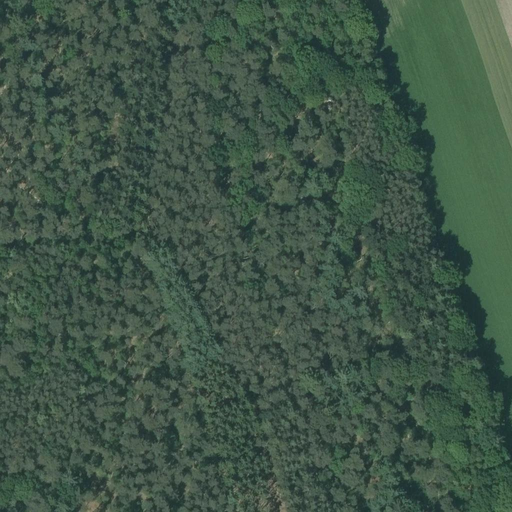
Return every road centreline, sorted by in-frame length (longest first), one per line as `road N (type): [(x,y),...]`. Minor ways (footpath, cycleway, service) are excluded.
road 1 (track): [(207,6),(216,132),(232,200),(332,511)]
road 2 (track): [(180,291),(255,402),(285,511)]
road 3 (track): [(173,0),(140,162),(142,217)]
